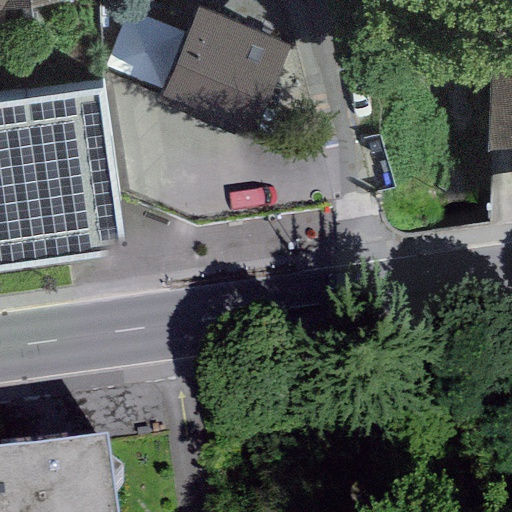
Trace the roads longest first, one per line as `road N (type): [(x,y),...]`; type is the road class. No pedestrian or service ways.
road 1 (primary): [(368,296),(0,350)]
road 2 (residential): [(300,0),(368,296)]
road 3 (primary): [(511,276),(368,296)]
